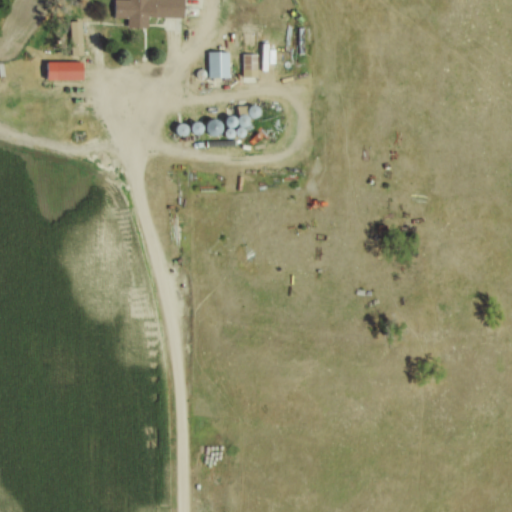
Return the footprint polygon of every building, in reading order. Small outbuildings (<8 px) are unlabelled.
[(179,20),(178,0),(126,0),(126,2),(109,2),(109,21),(123,21),(123,31),(143,31),(143,20),(179,20)] [(78,24),(67,24),(67,59),(78,59),(78,24)] [(204,80),(225,80),(225,55),(204,55),(204,80)] [(240,58),(240,85),(254,85),(254,58),(240,58)] [(169,126),(169,136),(212,136),(212,126),(169,126)]
